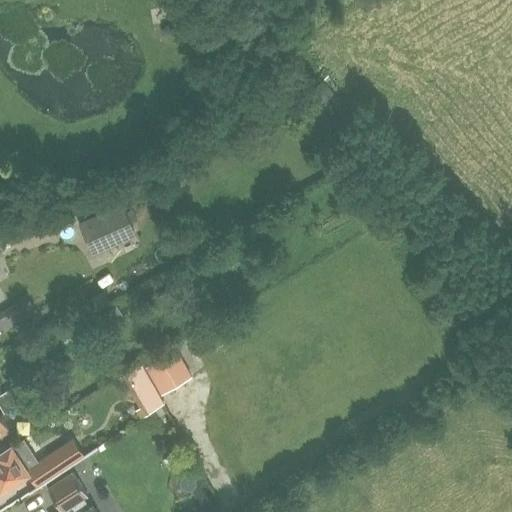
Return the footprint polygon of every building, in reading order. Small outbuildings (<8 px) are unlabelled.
[(122,206),(80,224),(90,247),(132,230),(122,206)] [(123,315),(117,305),(99,315),(106,326),(123,315)] [(6,332),(27,322),(22,311),(0,320),(6,332)] [(43,350),(36,339),(26,345),(33,357),(43,350)] [(193,375),(178,348),(145,367),(160,394),(193,375)] [(25,401),(17,385),(0,395),(0,404),(5,413),(25,401)] [(138,394),(149,413),(164,404),(154,386),(138,394)] [(0,414),(0,435),(9,430),(0,414)] [(42,464),(25,438),(0,454),(0,455),(2,458),(0,459),(0,490),(28,473),(42,464)] [(75,455),(68,444),(42,460),(50,473),(75,455)] [(87,494),(73,471),(47,488),(60,509),(56,511),(96,511),(92,505),(87,509),(80,498),(87,494)]
